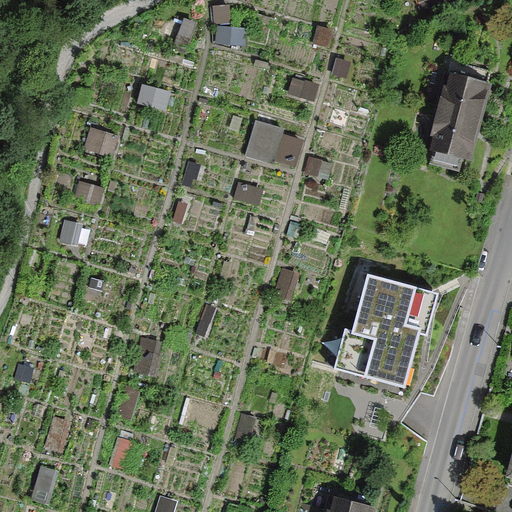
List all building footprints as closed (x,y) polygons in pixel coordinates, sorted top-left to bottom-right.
[(462,174),(486,86),(440,73),(415,161),(462,174)] [(305,136),(256,126),(248,159),(298,170),(305,136)] [(114,157),(118,137),(92,132),(88,151),(114,157)] [(394,403),(417,304),(368,292),(345,392),(394,403)] [(373,511),(375,503),(324,490),(318,511),(373,511)]
